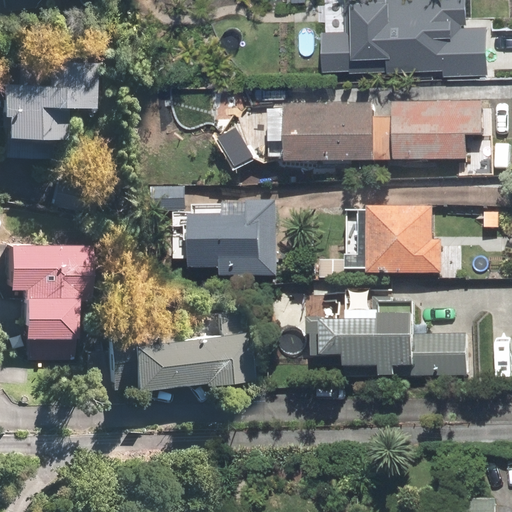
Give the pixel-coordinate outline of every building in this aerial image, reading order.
[(1,0),(3,10),(41,5),(40,0),(1,0)] [(344,0),(344,34),(324,35),(324,73),(437,72),(437,76),(487,75),(486,34),(466,34),(465,0),(344,0)] [(84,71),(2,66),(0,98),(0,158),(40,161),(41,143),(51,143),(53,110),(81,111),(84,71)] [(483,108),(394,110),(395,166),(463,164),(462,141),(484,141),(483,108)] [(368,110),(282,114),(284,170),(370,166),(368,110)] [(236,133),(208,151),(224,175),(252,157),(236,133)] [(77,184),(52,181),(49,208),(73,211),(77,184)] [(283,275),(281,214),(220,216),(220,223),(187,224),(189,278),(283,275)] [(430,219),(366,218),(366,281),(438,281),(438,248),(430,248),(430,219)] [(83,245),(9,245),(9,289),(21,289),(21,359),(70,359),(69,291),(83,291),(83,245)] [(153,331),(101,339),(109,394),(237,376),(228,314),(179,321),(183,346),(156,349),(153,331)] [(414,318),(306,323),(309,366),(338,364),(340,386),(476,379),(473,336),(415,339),(414,318)] [(493,511),(493,503),(459,503),(458,511),(493,511)]
